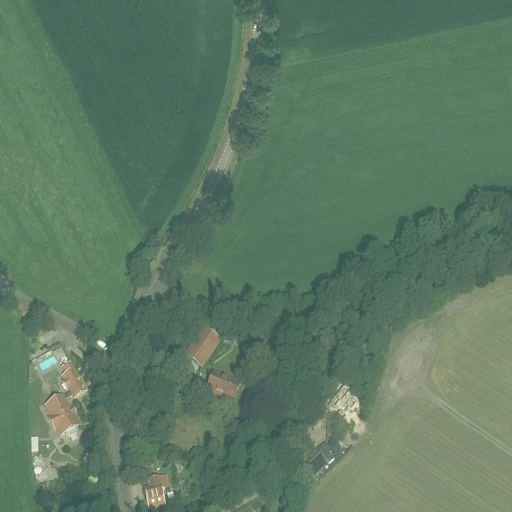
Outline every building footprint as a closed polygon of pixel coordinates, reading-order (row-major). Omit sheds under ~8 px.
[(208,359),(221,341),(203,329),(190,347),(184,356),(202,368),(208,359)] [(254,330),(238,330),(238,337),(247,337),(247,344),(254,343),(254,330)] [(223,335),(223,343),(232,344),(233,336),(223,335)] [(57,430),(60,436),(66,433),(68,437),(70,438),(76,435),(76,433),(74,429),(80,425),(66,400),(72,396),(73,399),(86,392),(71,364),(62,368),(66,376),(62,378),(64,382),(63,383),(66,390),(68,389),(70,393),(64,397),(64,396),(45,407),(51,418),(48,419),(55,431),(57,430)] [(240,383),(213,372),(205,391),(232,402),(240,383)] [(350,408),(355,401),(346,394),(350,389),(343,384),(322,410),(328,415),(332,418),(338,423),(343,416),(345,414),(343,412),(347,406),(350,408)] [(325,464),(316,454),(298,471),(308,481),(325,464)] [(161,492),(169,490),(166,478),(148,482),(149,489),(145,490),(149,510),(165,507),(161,492)]
